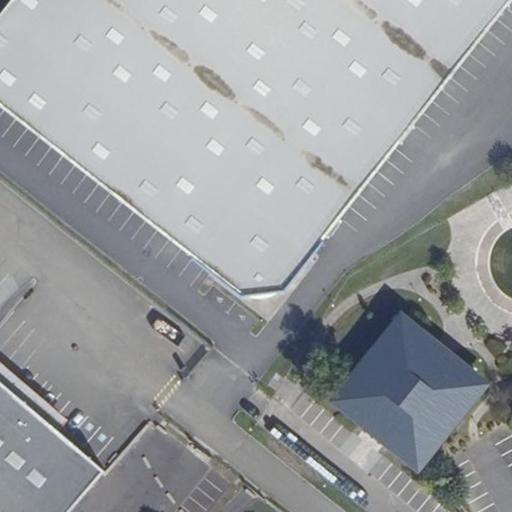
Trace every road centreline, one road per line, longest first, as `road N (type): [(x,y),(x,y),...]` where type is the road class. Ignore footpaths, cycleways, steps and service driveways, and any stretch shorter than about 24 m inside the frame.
road 1 (unknown): [(0,255),(206,427)]
road 2 (unclassified): [(206,427),(313,511)]
